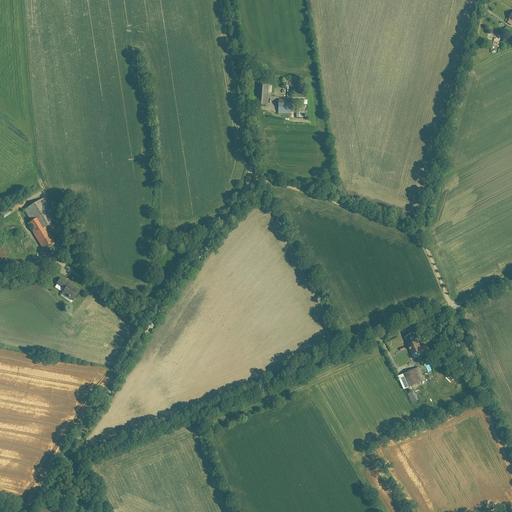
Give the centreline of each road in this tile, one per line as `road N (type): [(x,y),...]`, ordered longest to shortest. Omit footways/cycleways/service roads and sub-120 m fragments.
road 1 (unclassified): [(228,0),(250,140),(241,197),(43,488)]
road 2 (track): [(60,462),(379,336)]
road 3 (track): [(249,161),(266,179),(416,236),(455,305)]
road 4 (residential): [(455,305),(511,455)]
